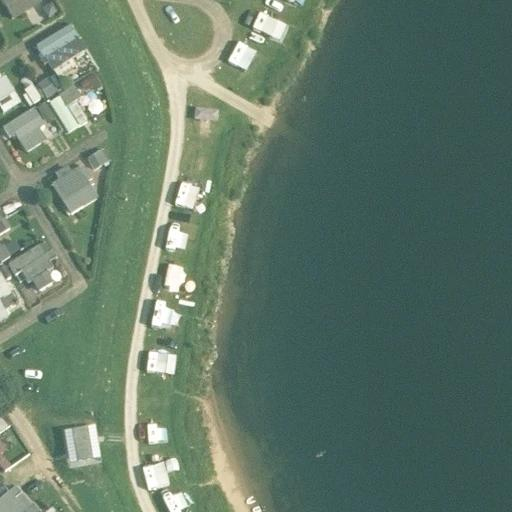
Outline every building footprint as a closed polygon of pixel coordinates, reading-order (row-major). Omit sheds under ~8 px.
[(0,0),(0,2),(10,19),(38,1),(37,0),(0,0)] [(49,0),(44,0),(31,9),(39,22),(56,11),(49,0)] [(255,16),(252,29),(274,34),(277,21),(255,16)] [(66,68),(62,60),(84,50),(71,23),(32,42),(48,76),(66,68)] [(0,76),(0,112),(0,113),(20,101),(3,74),(0,76)] [(37,87),(46,100),(56,94),(48,81),(37,87)] [(33,109),(0,123),(0,128),(5,139),(13,136),(20,152),(42,142),(36,128),(41,126),(33,109)] [(85,158),(91,169),(109,158),(103,147),(85,158)] [(94,198),(83,181),(92,176),(82,161),(46,184),(66,215),(94,198)] [(0,260),(6,257),(0,247),(0,232),(8,227),(0,213),(0,260)] [(48,244),(0,259),(0,264),(4,276),(23,271),(29,290),(48,284),(43,269),(55,266),(48,244)] [(0,318),(6,315),(3,309),(14,302),(0,278),(0,318)] [(146,320),(167,324),(171,304),(150,300),(146,320)] [(0,414),(0,430),(9,423),(1,414),(0,414)] [(64,443),(70,467),(84,464),(78,440),(64,443)] [(165,466),(146,469),(148,487),(168,485),(165,466)] [(0,511),(34,511),(16,485),(0,495),(0,511)]
